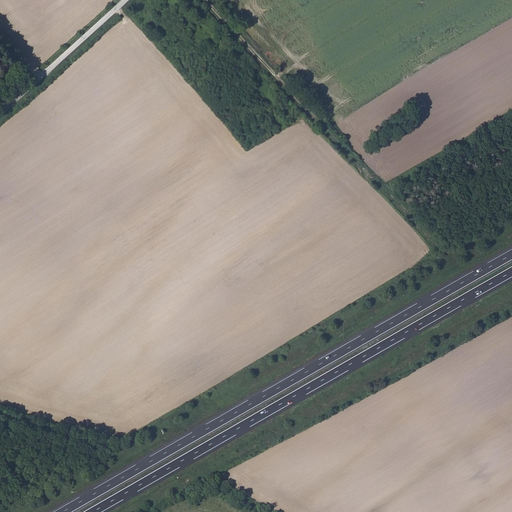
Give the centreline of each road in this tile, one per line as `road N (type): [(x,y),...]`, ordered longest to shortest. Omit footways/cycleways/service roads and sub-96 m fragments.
road 1 (motorway): [(511,254),(62,511)]
road 2 (motorway): [(92,511),(511,271)]
road 3 (track): [(205,0),(421,230)]
road 4 (unclassified): [(0,114),(126,0)]
